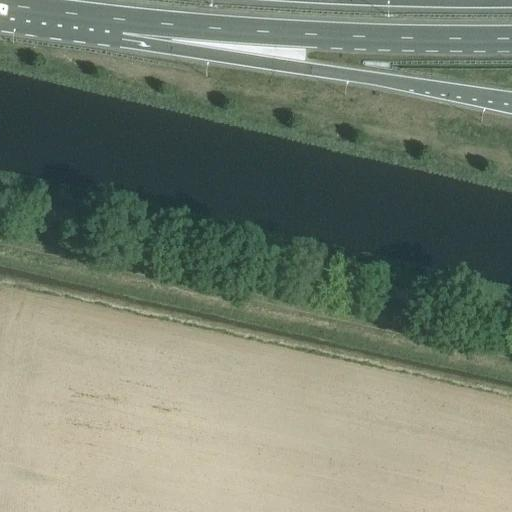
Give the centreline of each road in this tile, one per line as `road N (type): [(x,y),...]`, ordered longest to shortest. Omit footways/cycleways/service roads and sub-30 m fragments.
road 1 (trunk): [(79,16),(131,45),(511,105)]
road 2 (trunk): [(79,16),(258,33),(511,38)]
